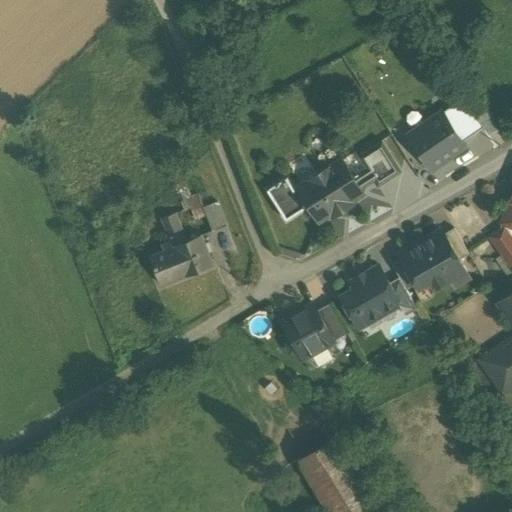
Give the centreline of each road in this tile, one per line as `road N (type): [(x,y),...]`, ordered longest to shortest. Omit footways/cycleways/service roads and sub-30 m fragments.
road 1 (residential): [(511,156),(199,334)]
road 2 (track): [(158,0),(277,291)]
road 3 (track): [(199,334),(0,452)]
